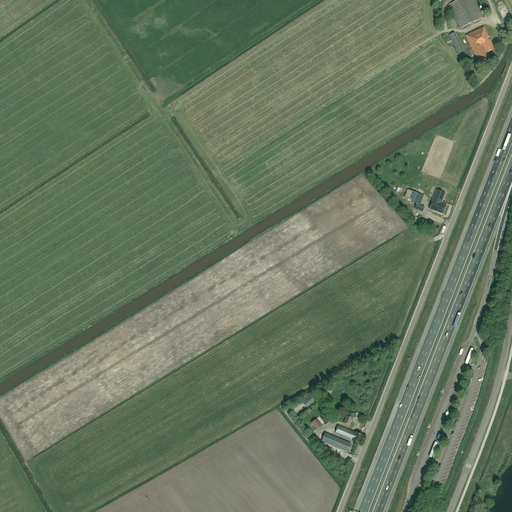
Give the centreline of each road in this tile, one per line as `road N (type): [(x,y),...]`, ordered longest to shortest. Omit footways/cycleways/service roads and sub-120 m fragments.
road 1 (unclassified): [(339,511),(511,67)]
road 2 (motorway): [(511,129),(362,511)]
road 3 (motorway): [(378,511),(511,167)]
road 4 (unclassified): [(449,511),(496,387),(511,313)]
road 5 (motorway): [(479,314),(511,191)]
